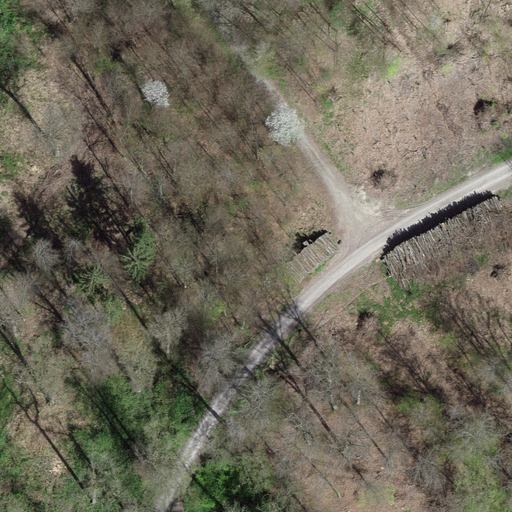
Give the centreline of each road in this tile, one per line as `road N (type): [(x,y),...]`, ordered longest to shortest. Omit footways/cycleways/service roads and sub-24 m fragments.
road 1 (track): [(177,511),(228,394),(377,223),(511,157)]
road 2 (track): [(211,0),(377,223)]
